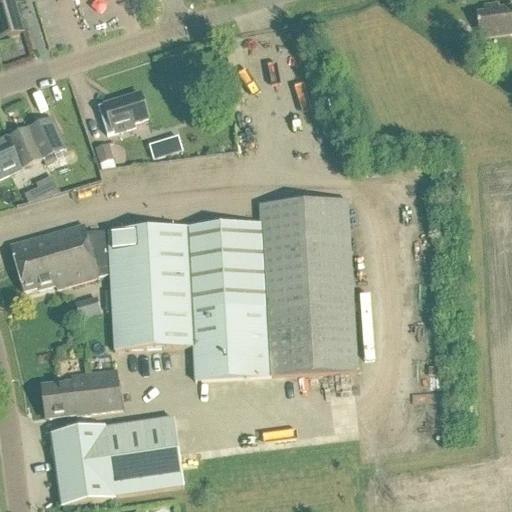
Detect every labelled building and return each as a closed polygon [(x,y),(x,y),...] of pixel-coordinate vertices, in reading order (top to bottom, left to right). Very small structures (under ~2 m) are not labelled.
[(499,7),(484,9),(485,15),(476,16),(480,42),(511,37),(511,3),(510,4),(511,10),(500,12),(499,7)] [(0,8),(0,41),(0,43),(25,36),(15,4),(0,8)] [(141,98),(105,109),(114,138),(136,131),(135,126),(148,122),(141,98)] [(67,152),(52,121),(18,136),(18,135),(0,142),(0,183),(33,168),(33,167),(67,152)] [(178,143),(163,147),(164,148),(167,159),(168,159),(182,155),(178,143)] [(109,148),(96,152),(101,167),(114,163),(109,148)] [(211,198),(210,171),(175,173),(176,181),(186,181),(187,187),(160,189),(161,201),(211,198)] [(190,230),(87,235),(100,280),(113,277),(117,354),(196,350),(198,387),(359,378),(349,206),(261,211),(262,226),(190,230)] [(85,229),(12,249),(25,297),(39,293),(39,294),(57,289),(58,292),(100,280),(87,235),(85,229)] [(73,385),(44,389),(48,422),(77,419),(77,420),(123,414),(118,375),(72,380),(73,385)] [(333,407),(333,430),(352,430),(352,407),(333,407)] [(107,432),(106,430),(54,438),(64,510),(115,503),(115,501),(184,491),(175,423),(107,432)]
